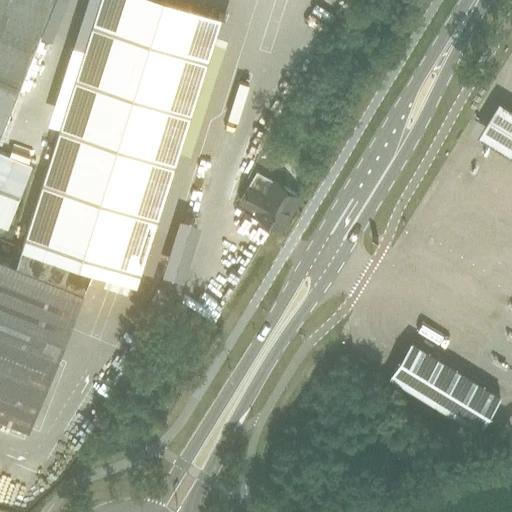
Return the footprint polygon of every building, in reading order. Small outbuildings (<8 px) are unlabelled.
[(0,0),(0,74),(21,83),(41,31),(53,0),(0,0)] [(181,0),(98,0),(22,244),(91,266),(136,281),(221,12),(181,0)] [(0,136),(1,137),(21,83),(0,74),(0,136)] [(511,107),(497,99),(476,134),(499,148),(511,155),(511,107)] [(0,219),(12,223),(32,158),(0,147),(0,219)] [(300,197),(259,172),(241,202),(258,212),(257,213),(281,228),(300,197)] [(189,275),(205,219),(184,213),(168,268),(189,275)] [(0,257),(0,417),(30,429),(91,266),(22,244),(16,264),(0,257)] [(411,340),(390,374),(479,428),(499,394),(411,340)]
